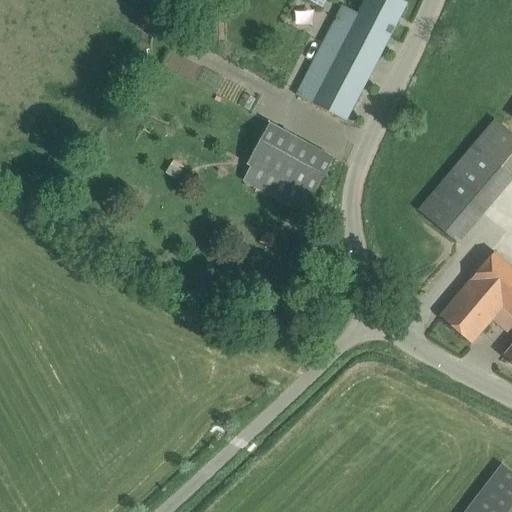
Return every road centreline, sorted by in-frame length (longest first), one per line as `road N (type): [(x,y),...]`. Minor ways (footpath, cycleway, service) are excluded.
road 1 (unclassified): [(373,317),(348,225),(349,199),(430,0)]
road 2 (unclassified): [(160,511),(373,317)]
road 3 (unclassified): [(511,385),(373,317)]
